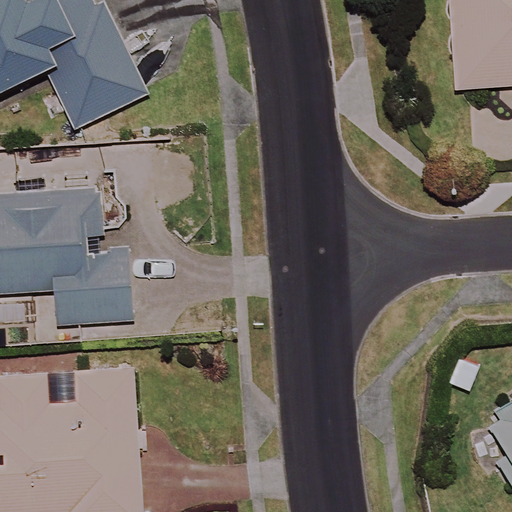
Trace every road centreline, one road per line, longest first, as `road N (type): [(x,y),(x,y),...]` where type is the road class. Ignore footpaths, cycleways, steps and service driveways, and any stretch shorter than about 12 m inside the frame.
road 1 (residential): [(329,511),(319,440),(316,251)]
road 2 (residential): [(316,251),(278,0)]
road 3 (residential): [(316,251),(511,237)]
